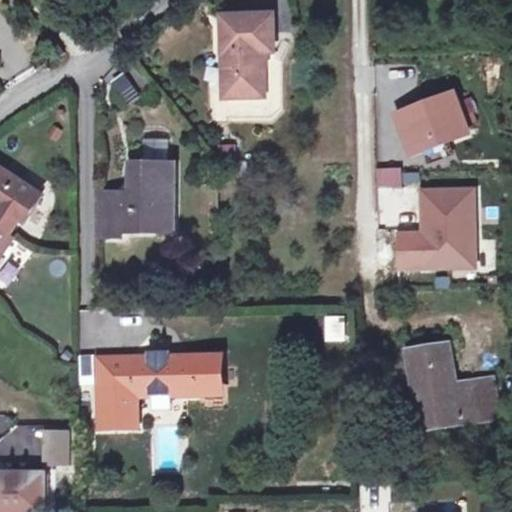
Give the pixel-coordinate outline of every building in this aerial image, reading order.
[(275,15),(222,16),(224,99),(249,98),(249,89),(267,88),(266,53),(272,53),(271,38),(275,38),(275,15)] [(126,72),(113,82),(128,104),(142,94),(126,72)] [(267,88),(249,89),(249,98),(267,97),(267,88)] [(457,97),(403,118),(415,149),(469,129),(457,97)] [(170,139),(144,138),(144,164),(170,164),(170,139)] [(133,194),(97,194),(97,237),(119,237),(119,231),(168,232),(168,201),(176,201),(176,164),(170,164),(144,164),(133,164),(133,194)] [(2,169),(0,172),(0,209),(20,222),(21,223),(40,194),(2,169)] [(383,216),(408,215),(406,190),(381,192),(383,216)] [(474,193),(424,194),(425,267),(475,267),(474,193)] [(176,201),(168,201),(168,232),(176,232),(176,201)] [(0,209),(0,227),(12,235),(20,222),(0,209)] [(0,261),(16,237),(15,237),(15,236),(12,235),(0,227),(0,261)] [(481,241),(481,272),(496,272),(496,241),(481,241)] [(344,341),(344,316),(326,316),(326,341),(344,341)] [(451,345),(408,352),(421,431),(500,418),(495,391),(459,397),(457,384),(451,345)] [(150,358),(99,359),(101,425),(138,424),(138,396),(223,395),(222,357),(172,358),(172,352),(150,352),(150,358)] [(493,378),(457,384),(459,397),(495,391),(493,378)] [(71,463),(70,428),(43,428),(44,464),(71,463)] [(0,474),(0,511),(46,511),(46,491),(31,491),(31,475),(0,474)] [(31,475),(31,491),(46,491),(47,475),(31,475)] [(419,511),(419,502),(391,502),(391,511),(419,511)]
